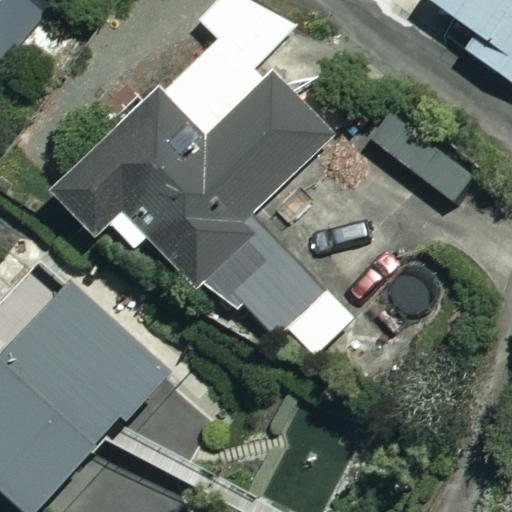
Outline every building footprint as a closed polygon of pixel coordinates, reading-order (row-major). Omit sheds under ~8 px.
[(26,4),(29,0),(0,0),(0,73),(45,21),(26,4)] [(250,220),(337,142),(275,73),(301,50),(256,0),(243,0),(209,30),(236,61),(70,210),(112,257),(144,229),(215,308),(278,252),(250,220)] [(511,0),(448,0),(440,13),(487,46),(476,62),(511,86),(511,0)] [(412,116),(384,149),(454,208),(482,175),(412,116)] [(75,511),(185,389),(91,306),(36,368),(2,337),(0,339),(0,490),(24,511),(75,511)] [(408,338),(339,311),(323,352),(391,380),(408,338)]
